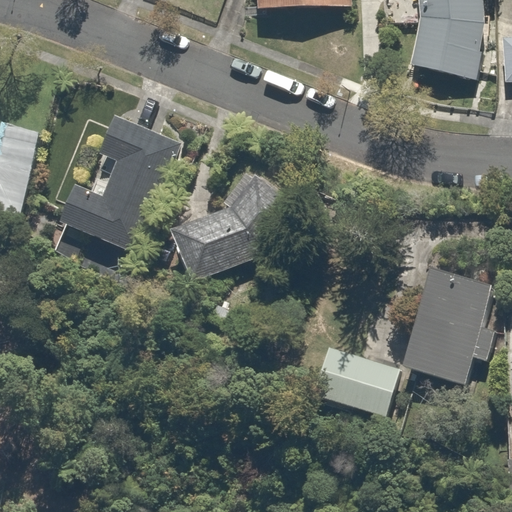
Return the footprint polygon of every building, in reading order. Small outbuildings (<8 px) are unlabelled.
[(414,0),(405,48),(471,66),(477,2),(477,0),(414,0)] [(501,80),(511,79),(511,36),(500,37),(501,80)] [(121,248),(174,141),(117,112),(97,151),(117,161),(99,199),(82,190),(85,185),(77,181),(59,218),(121,248)] [(23,125),(2,121),(0,129),(0,208),(21,213),(35,144),(20,141),(23,125)] [(223,208),(174,226),(190,276),(265,252),(296,200),(242,171),(223,208)] [(492,286),(431,267),(400,363),(462,382),(492,286)] [(399,366),(325,345),(311,395),(385,415),(399,366)]
